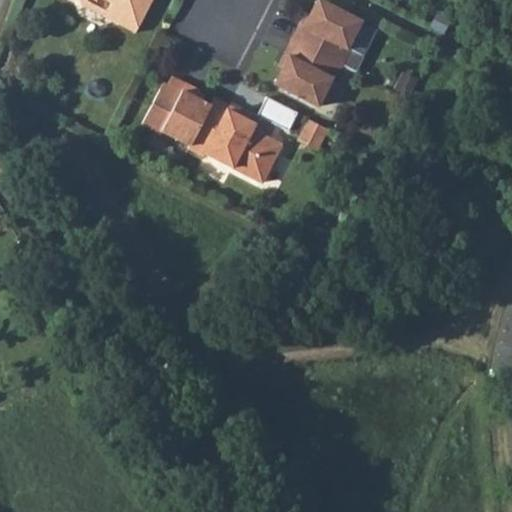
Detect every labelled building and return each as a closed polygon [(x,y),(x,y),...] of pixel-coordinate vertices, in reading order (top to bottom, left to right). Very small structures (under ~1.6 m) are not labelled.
[(110,4),(103,0),(80,0),(84,7),(119,25),(121,20),(106,13),(110,4)] [(103,0),(110,4),(106,13),(121,20),(119,25),(135,33),(151,0),(103,0)] [(361,21),(322,2),(314,18),(309,15),(303,26),(299,24),(291,40),(341,65),(354,72),(376,30),(360,22),(361,21)] [(341,65),(291,40),(283,55),(287,57),(282,68),(287,71),(279,87),(317,107),(331,80),(334,80),(341,65)] [(161,132),(189,146),(209,105),(196,99),(199,92),(171,77),(166,86),(162,84),(141,125),(160,134),(161,132)] [(297,113),(266,97),(256,116),(287,132),(297,113)] [(229,107),(213,98),(209,105),(187,149),(203,156),(204,154),(261,183),(281,145),(235,121),(238,117),(227,110),(229,107)]
